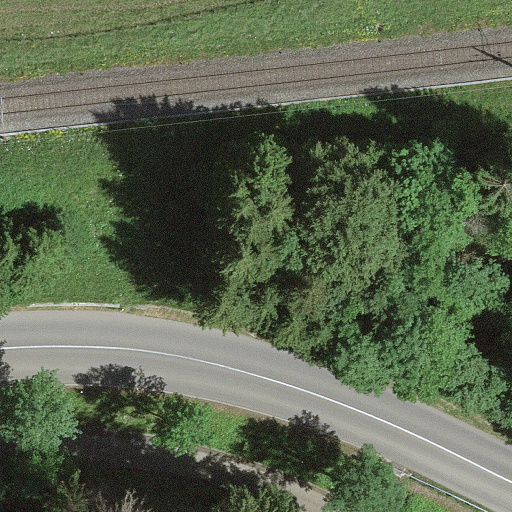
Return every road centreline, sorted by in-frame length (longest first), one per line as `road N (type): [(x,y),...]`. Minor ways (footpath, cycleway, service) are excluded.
road 1 (primary): [(511,484),(263,374),(199,361),(0,354)]
road 2 (track): [(327,511),(211,465),(129,449),(0,448)]
